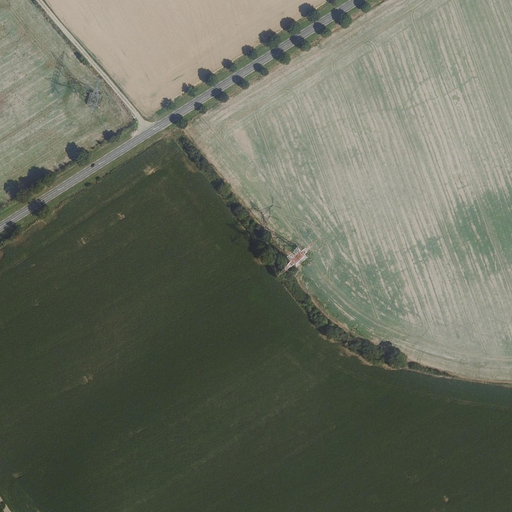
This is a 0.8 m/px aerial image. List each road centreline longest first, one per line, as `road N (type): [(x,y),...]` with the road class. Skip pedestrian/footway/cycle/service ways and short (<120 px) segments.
road 1 (secondary): [(0,226),(357,0)]
road 2 (track): [(39,0),(147,131)]
